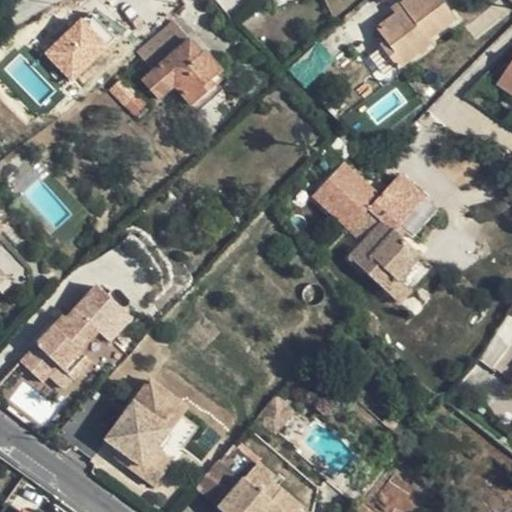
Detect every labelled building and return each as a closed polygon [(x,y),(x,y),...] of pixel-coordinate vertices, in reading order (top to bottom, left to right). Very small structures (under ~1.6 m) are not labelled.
[(405,0),(394,9),(396,15),(378,29),(386,41),(381,46),(398,68),(432,43),(429,38),(456,18),(443,0),(405,0)] [(70,82),(109,46),(82,16),(42,52),(70,82)] [(154,72),(143,80),(160,100),(174,87),(191,106),(216,84),(212,79),(221,71),(205,52),(201,54),(175,22),(139,53),(154,72)] [(320,41),(288,69),(303,88),(336,59),(320,41)] [(487,63),(503,74),(511,79),(511,52),(500,45),(487,63)] [(511,91),(511,79),(503,74),(497,82),(511,91)] [(122,77),(108,90),(132,115),(146,103),(122,77)] [(447,120),(443,123),(457,133),(460,129),(447,120)] [(344,160),(311,196),(360,242),(345,257),(411,318),(428,300),(413,285),(430,268),(404,244),(437,208),(399,172),(379,193),(344,160)] [(98,287),(74,312),(97,332),(108,341),(116,333),(130,318),(98,287)] [(60,291),(55,297),(67,307),(72,302),(60,291)] [(61,313),(67,307),(55,297),(50,302),(61,313)] [(57,366),(72,381),(90,361),(79,351),(97,332),(74,312),(67,320),(64,318),(42,341),(21,363),(41,381),(48,375),(57,366)] [(6,349),(21,363),(42,341),(27,327),(6,349)] [(108,341),(119,351),(126,342),(116,333),(108,341)] [(63,390),(72,381),(57,366),(48,375),(63,390)] [(175,398),(152,381),(106,441),(119,451),(130,458),(143,469),(156,451),(147,444),(162,424),(158,421),(175,398)] [(168,428),(185,406),(175,398),(158,421),(162,424),(168,428)] [(275,399),(262,413),(277,424),(278,423),(282,427),(293,414),(275,399)] [(262,413),(257,420),(270,431),(277,424),(262,413)] [(392,413),(384,422),(393,430),(401,421),(392,413)] [(156,451),(171,431),(168,428),(162,424),(147,444),(156,451)] [(282,427),(277,424),(270,431),(275,435),(282,427)] [(115,457),(125,465),(130,458),(119,451),(115,457)] [(238,484),(216,465),(196,487),(218,507),(238,484)] [(238,484),(218,507),(223,511),(299,511),(302,509),(269,479),(270,477),(256,465),(246,476),(245,476),(238,484)] [(459,511),(488,511),(495,504),(474,487),(456,509),(459,511)]
